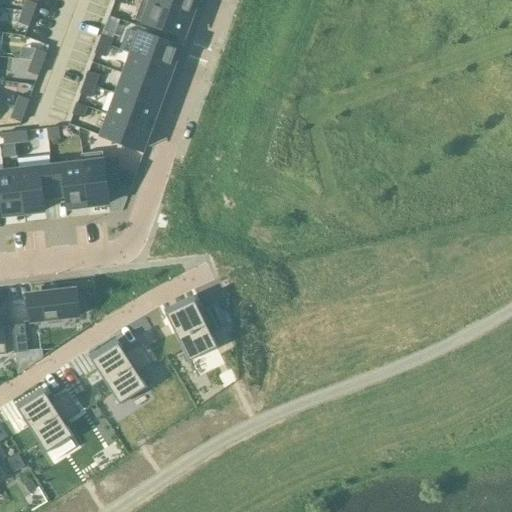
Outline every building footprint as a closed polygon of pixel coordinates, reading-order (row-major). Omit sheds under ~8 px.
[(146,0),(142,0),(135,20),(182,37),(189,16),(146,0)] [(146,0),(189,16),(195,0),(146,0)] [(27,1),(23,12),(33,16),(37,4),(27,1)] [(23,12),(18,23),(29,27),(33,16),(23,12)] [(104,31),(100,43),(110,47),(114,35),(104,31)] [(140,33),(132,55),(170,69),(178,47),(140,33)] [(100,43),(96,54),(106,58),(110,47),(100,43)] [(36,50),(32,61),(43,65),(47,54),(36,50)] [(132,55),(125,76),(162,90),(170,69),(132,55)] [(32,61),(28,72),(38,76),(43,65),(32,61)] [(89,72),(85,83),(95,87),(99,76),(89,72)] [(125,76),(118,95),(155,109),(162,90),(125,76)] [(85,83),(81,94),(91,98),(95,87),(85,83)] [(118,95),(110,116),(148,130),(155,109),(118,95)] [(19,96),(15,108),(25,112),(30,100),(19,96)] [(77,104),(73,115),(83,119),(88,107),(77,104)] [(15,108),(11,119),(21,123),(25,112),(15,108)] [(110,116),(102,137),(140,151),(148,130),(110,116)] [(59,128),(47,129),(48,140),(60,139),(59,128)] [(27,132),(15,133),(16,144),(28,142),(27,132)] [(15,133),(3,134),(4,145),(16,144),(15,133)] [(103,152),(82,155),(83,164),(84,164),(89,206),(109,204),(107,191),(120,189),(120,184),(118,172),(117,160),(104,162),(103,152)] [(83,164),(52,168),(55,197),(67,195),(68,209),(89,206),(84,164),(83,164)] [(52,168),(20,172),(24,214),(45,211),(43,198),(55,197),(52,168)] [(129,171),(118,172),(120,184),(131,183),(129,171)] [(20,172),(0,173),(0,203),(3,203),(4,216),(24,214),(20,172)] [(75,293),(30,298),(33,324),(78,318),(78,316),(83,316),(80,294),(76,295),(75,293)] [(193,297),(164,311),(189,363),(218,349),(211,335),(229,326),(219,304),(200,312),(193,297)] [(25,326),(12,328),(15,355),(29,354),(25,326)] [(117,339),(89,356),(121,405),(148,387),(140,374),(157,364),(142,342),(126,353),(117,339)] [(43,387),(16,405),(19,410),(44,449),(47,454),(74,436),(71,431),(66,423),(81,412),(68,392),(52,402),(46,392),(43,387)] [(16,473),(26,467),(20,455),(10,461),(16,473)]
